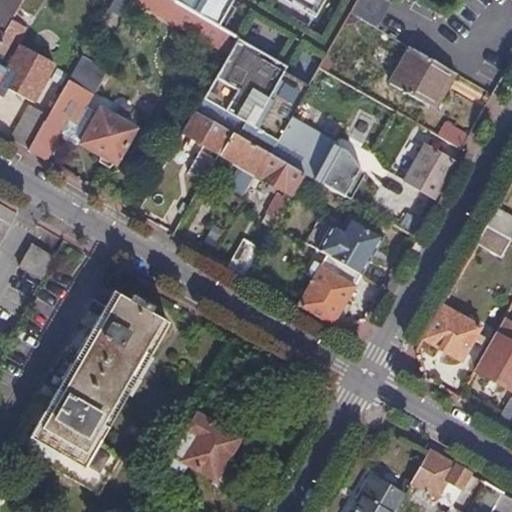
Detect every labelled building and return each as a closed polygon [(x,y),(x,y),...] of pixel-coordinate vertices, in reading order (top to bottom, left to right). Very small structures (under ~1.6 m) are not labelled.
[(0,0),(0,39),(11,20),(20,5),(10,0),(0,0)] [(230,55),(238,40),(166,0),(115,0),(110,10),(125,18),(136,1),(230,55)] [(166,0),(238,40),(261,0),(166,0)] [(261,0),(238,40),(230,55),(203,100),(277,142),(290,119),(308,88),(282,72),(325,0),(261,0)] [(385,0),(358,0),(351,14),(379,30),(392,4),(385,0)] [(0,39),(0,50),(9,56),(25,27),(11,20),(0,39)] [(429,108),(450,72),(411,49),(390,86),(429,108)] [(0,82),(4,76),(0,73),(9,56),(0,50),(0,82)] [(29,152),(46,162),(61,134),(72,140),(72,144),(76,147),(82,145),(101,157),(100,163),(111,169),(116,165),(117,165),(137,131),(100,110),(98,116),(86,110),(107,74),(81,60),(49,117),(29,152)] [(269,155),(277,142),(203,100),(196,113),(232,134),(269,155)] [(9,141),(29,152),(49,117),(29,106),(9,141)] [(220,155),(232,134),(196,113),(183,134),(205,147),(190,175),(204,183),(220,155)] [(305,175),(345,199),(356,180),(361,183),(364,178),(359,175),(349,166),(348,164),(314,144),(319,135),(290,119),(277,142),(269,155),(305,175)] [(435,199),(462,151),(438,137),(414,123),(409,130),(434,144),(430,151),(424,148),(405,181),(435,199)] [(462,151),(470,138),(446,124),(438,137),(462,151)] [(256,175),(269,155),(232,134),(220,155),(256,175)] [(279,219),(305,175),(269,155),(256,175),(287,193),(283,199),(279,197),(268,213),(279,219)] [(231,173),(225,191),(240,196),(246,178),(231,173)] [(202,187),(183,219),(189,222),(207,190),(202,187)] [(511,240),(511,217),(498,209),(488,227),(511,241),(511,240)] [(326,257),(361,277),(384,237),(350,218),(342,230),(334,225),(318,252),(326,257)] [(511,241),(488,227),(477,246),(501,259),(511,241)] [(245,277),(251,267),(261,250),(245,242),(230,268),(245,277)] [(42,279),(54,257),(32,244),(20,266),(42,279)] [(298,307),(332,327),(361,277),(326,257),(298,307)] [(245,277),(258,284),(262,277),(257,273),(258,270),(251,267),(245,277)] [(153,307),(133,296),(131,300),(114,290),(106,304),(94,298),(12,442),(100,494),(123,454),(95,438),(154,335),(159,338),(168,322),(151,311),(153,307)] [(482,327),(443,306),(422,341),(462,363),(474,342),(481,344),(484,338),(478,335),(482,327)] [(511,325),(505,321),(477,371),(511,391),(511,325)] [(511,399),(499,421),(511,428),(511,399)] [(213,409),(202,403),(173,454),(231,486),(253,446),(207,420),(213,409)] [(463,468),(431,450),(412,483),(451,506),(471,473),(463,468)] [(404,499),(405,495),(371,475),(359,496),(364,498),(361,504),(359,503),(354,511),(395,511),(400,504),(404,499)]
